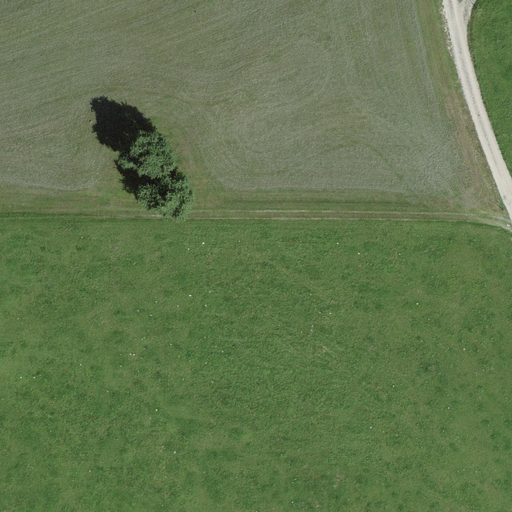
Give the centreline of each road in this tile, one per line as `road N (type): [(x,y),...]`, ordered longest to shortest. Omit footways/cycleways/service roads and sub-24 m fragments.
road 1 (track): [(511,216),(0,217)]
road 2 (track): [(511,211),(487,151),(454,0)]
